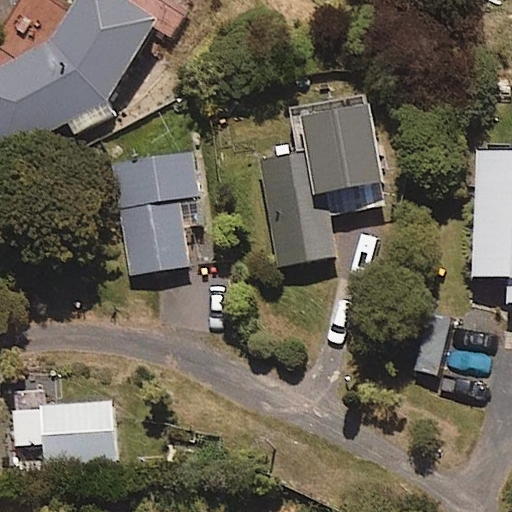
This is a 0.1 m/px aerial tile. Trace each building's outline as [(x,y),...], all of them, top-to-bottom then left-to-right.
[(50,39),(0,64),(0,154),(109,102),(156,19),(127,0),(75,0),(70,8),(50,39)] [(259,159),(275,268),(339,257),(326,193),(350,188),(382,180),(369,104),(301,115),(308,152),(259,159)] [(511,144),(511,149),(476,150),(471,276),(511,279),(509,306),(511,305),(511,143),(511,144)] [(111,162),(131,276),(192,268),(181,201),(200,198),(193,150),(111,162)] [(486,379),(499,306),(437,296),(425,369),(486,379)] [(123,458),(118,395),(15,403),(17,443),(49,440),(50,463),(123,458)]
